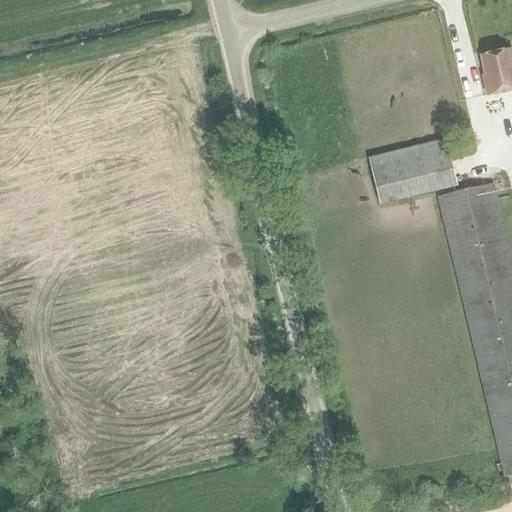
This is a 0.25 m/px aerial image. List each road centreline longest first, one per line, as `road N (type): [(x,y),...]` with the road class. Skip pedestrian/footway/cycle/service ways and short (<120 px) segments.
road 1 (unclassified): [(338,511),(227,34)]
road 2 (unclassified): [(227,34),(368,0)]
